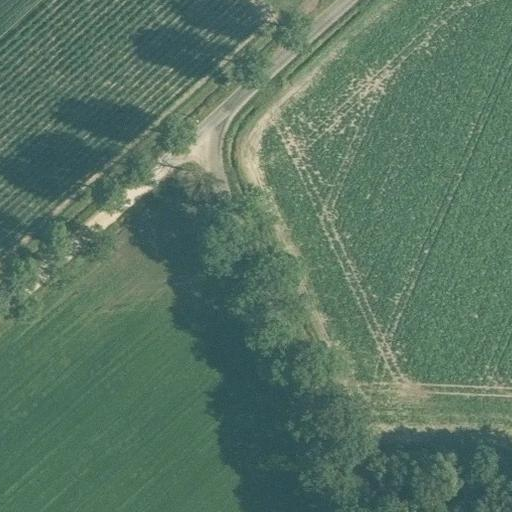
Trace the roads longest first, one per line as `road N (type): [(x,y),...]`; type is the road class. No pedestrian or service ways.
road 1 (unclassified): [(368,511),(197,136),(347,0)]
road 2 (track): [(0,311),(197,136)]
road 3 (track): [(344,456),(511,463)]
